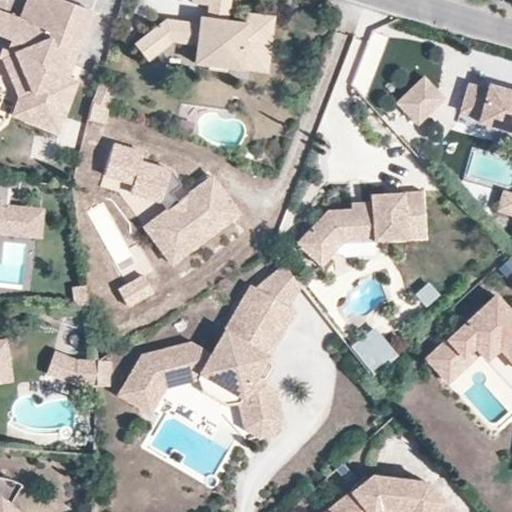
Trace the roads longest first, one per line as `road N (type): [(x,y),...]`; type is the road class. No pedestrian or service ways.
road 1 (unknown): [(350,0),(282,185),(247,245)]
road 2 (unknown): [(254,511),(271,472),(326,404),(316,324)]
